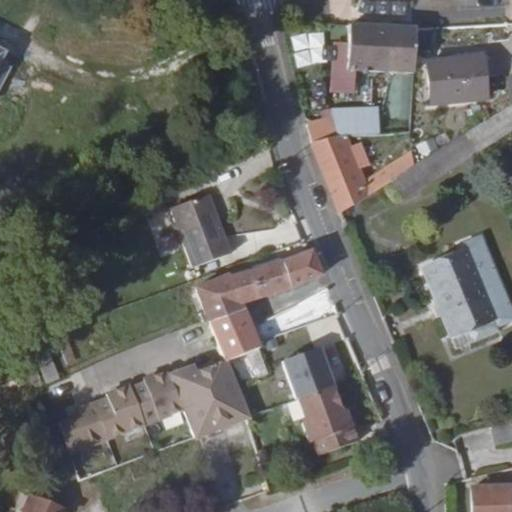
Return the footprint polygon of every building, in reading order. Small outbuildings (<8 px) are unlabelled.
[(351,26),(349,45),(338,43),(336,46),(334,77),(346,78),(345,81),(353,81),(353,71),(414,74),(416,29),(351,26)] [(0,56),(1,55),(0,54),(0,88),(11,68),(0,61),(0,56)] [(486,100),(482,57),(426,63),(430,106),(486,100)] [(511,104),(466,134),(478,151),(511,129),(511,104)] [(311,143),(337,137),(344,136),(345,136),(378,135),(378,108),(332,110),(303,111),(311,143)] [(412,158),(413,167),(455,141),(450,133),(412,158)] [(455,141),(413,167),(390,182),(402,199),(478,151),(466,134),(455,141)] [(413,167),(412,158),(411,153),(364,182),(358,168),(364,166),(357,146),(350,149),(345,136),(344,136),(337,137),(311,143),(339,215),(390,182),(413,167)] [(230,254),(209,196),(170,209),(192,269),(230,254)] [(449,338),(469,330),(494,320),(496,328),(511,320),(511,311),(481,237),(463,243),(467,252),(421,270),(449,338)] [(89,275),(77,244),(35,260),(46,291),(89,275)] [(282,263),(280,258),(251,267),(253,272),(230,278),(229,275),(194,289),(203,311),(206,319),(208,323),(243,311),(240,304),(265,298),(290,289),(321,276),(312,251),(282,263)] [(307,322),(298,304),(268,320),(277,338),(307,322)] [(223,360),(224,363),(228,362),(258,349),(243,311),(208,324),(223,360)] [(498,333),(496,328),(494,320),(469,330),(474,343),(498,333)] [(228,362),(224,363),(223,360),(214,364),(198,323),(183,328),(200,371),(211,367),(217,380),(232,374),(228,362)] [(251,419),(232,374),(217,380),(234,425),(251,419)] [(358,442),(353,428),(346,431),(341,419),(343,412),(334,387),(298,400),(305,421),(301,422),(308,444),(313,443),(318,458),(358,442)] [(343,412),(341,419),(346,431),(353,428),(346,410),(343,412)] [(511,422),(490,427),(494,446),(511,442),(511,422)] [(471,488),(471,511),(511,511),(511,491),(511,492),(511,487),(471,488)] [(65,511),(67,509),(29,495),(22,511),(65,511)]
